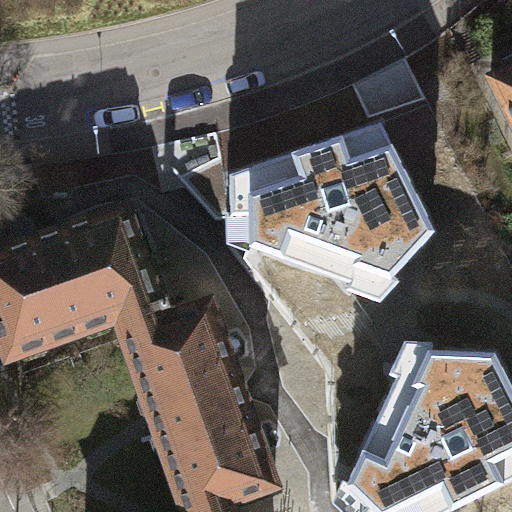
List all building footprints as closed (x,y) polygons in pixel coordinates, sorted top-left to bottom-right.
[(511,55),(511,68),(487,81),(511,129),(511,53),(511,54),(511,55)] [(253,245),(252,247),(352,284),(359,265),(392,277),(394,278),(436,231),(382,123),(231,175),(232,213),(252,213),(253,245)] [(192,152),(170,160),(212,271),(234,262),(192,152)] [(157,320),(156,315),(116,203),(45,228),(0,243),(0,353),(108,316),(115,335),(157,320)] [(147,425),(178,511),(225,511),(221,500),(267,484),(201,299),(156,315),(157,320),(115,335),(146,421),(147,425)] [(373,505),(366,511),(446,511),(511,479),(511,383),(496,352),(432,350),(431,351),(417,383),(398,375),(369,439),(354,471),(349,482),(373,505)]
